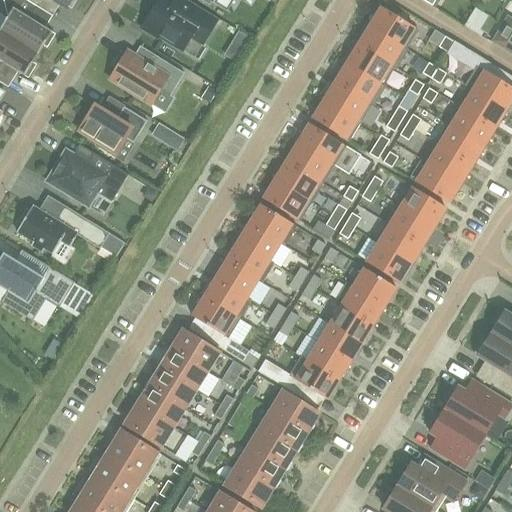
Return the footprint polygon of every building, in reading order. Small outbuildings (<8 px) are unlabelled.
[(31,19),(30,15),(35,6),(25,0),(1,0),(6,17),(0,27),(0,31),(38,54),(43,46),(46,48),(55,35),(51,33),(51,32),(31,19)] [(25,0),(35,6),(37,7),(41,0),(52,0),(66,9),(67,6),(71,9),(76,0),(25,0)] [(193,5),(193,6),(183,0),(175,0),(171,7),(160,0),(159,0),(150,15),(151,18),(143,30),(157,39),(159,37),(182,51),(190,38),(201,46),(217,21),(216,20),(216,19),(193,5)] [(418,31),(381,8),(376,16),(374,15),(368,25),(367,24),(366,25),(406,50),(406,49),(418,31)] [(511,20),(508,18),(493,42),(511,53),(511,20)] [(406,50),(366,25),(365,27),(366,27),(361,37),(363,38),(358,46),(395,68),(394,69),(396,70),(408,50),(406,49),(406,50)] [(38,54),(0,31),(0,63),(1,62),(24,76),(28,78),(36,65),(33,63),(38,54)] [(250,41),(238,33),(232,42),(245,50),(250,41)] [(448,52),(456,56),(462,46),(454,42),(448,52)] [(394,69),(395,68),(358,46),(353,53),(351,52),(346,61),(345,61),(344,62),(383,86),(384,86),(394,69)] [(170,97),(184,74),(157,57),(151,67),(127,52),(126,54),(121,51),(112,65),(117,68),(110,80),(150,105),(160,90),(170,97)] [(511,99),(511,88),(509,87),(511,82),(511,77),(481,59),(464,86),(466,88),(466,87),(508,113),(509,111),(508,111),(511,104),(511,99),(511,100),(511,99)] [(383,86),(344,62),(343,64),(344,64),(338,74),(340,75),(335,82),(372,105),(372,106),(374,107),(386,87),(384,86),(383,86)] [(431,79),(437,69),(428,64),(422,74),(431,79)] [(440,85),(446,74),(437,69),(431,79),(440,85)] [(417,96),(423,86),(415,80),(408,91),(417,96)] [(372,105),(335,82),(331,90),(329,88),(323,98),(322,97),(321,99),(361,123),(372,106),(372,105)] [(508,113),(466,87),(466,88),(455,106),(457,107),(494,129),(498,122),(500,123),(506,114),(507,114),(508,113)] [(210,104),(217,93),(209,88),(202,99),(210,104)] [(431,105),(437,94),(429,89),(422,99),(431,105)] [(361,123),(321,99),(320,100),(321,101),(315,110),(317,112),(312,120),(349,142),(361,123)] [(133,144),(147,122),(124,107),(116,119),(95,105),(87,118),(84,116),(76,129),(102,145),(100,148),(114,157),(125,139),(133,144)] [(401,122),(407,112),(398,107),(392,117),(401,122)] [(494,129),(457,107),(446,125),(485,149),(486,148),(485,147),(491,138),(489,137),(494,129)] [(415,131),(421,121),(412,115),(406,126),(415,131)] [(394,133),(401,122),(392,117),(386,127),(394,133)] [(173,135),(158,125),(151,136),(166,146),(173,135)] [(346,148),(309,125),(304,133),(302,132),(296,141),(295,141),(294,142),(334,167),(346,148)] [(485,149),(446,125),(435,143),(471,166),(476,158),(478,160),(484,150),(485,151),(485,149)] [(408,141),(415,131),(406,126),(400,136),(408,141)] [(323,185),(334,167),(294,142),(294,144),(289,154),(291,155),(286,163),(323,185)] [(471,166),(435,143),(424,161),(423,162),(463,186),(464,185),(463,184),(469,174),(467,173),(471,166)] [(377,160),(383,151),(374,146),(369,155),(377,160)] [(93,153),(86,164),(66,151),(47,182),(73,198),(71,200),(82,206),(83,204),(88,207),(97,192),(112,201),(128,175),(93,153)] [(391,168),(398,158),(389,153),(383,163),(391,168)] [(463,186),(423,162),(424,161),(422,160),(409,179),(448,203),(453,195),(455,196),(461,187),(462,188),(463,186)] [(311,203),(323,185),(286,163),(282,170),(280,169),(274,178),(273,178),(272,179),(311,203)] [(376,193),(383,182),(374,177),(368,187),(376,193)] [(263,200),(300,222),(311,203),(272,179),(271,180),(272,181),(266,190),(268,192),(263,200)] [(440,217),(445,209),(408,186),(397,205),(436,229),(437,228),(436,227),(442,218),(440,217)] [(349,187),(343,197),(352,203),(358,192),(349,187)] [(370,203),(376,193),(368,187),(361,197),(370,203)] [(151,203),(156,195),(146,189),(144,194),(144,199),(151,203)] [(297,227),(260,205),(248,225),(280,245),(284,247),(297,227)] [(346,211),(338,205),(332,216),(340,221),(346,211)] [(436,229),(397,205),(385,224),(389,227),(389,226),(422,246),(426,239),(428,240),(434,230),(435,231),(436,229)] [(63,206),(55,220),(32,206),(30,211),(26,208),(17,223),(21,225),(16,232),(33,242),(31,245),(42,253),(45,249),(53,254),(61,241),(70,247),(77,236),(99,249),(109,234),(63,206)] [(354,229),(360,219),(351,214),(345,224),(354,229)] [(332,216),(325,226),(334,231),(340,221),(332,216)] [(348,240),(354,229),(345,224),(339,234),(348,240)] [(248,225),(237,242),(270,262),(280,245),(248,225)] [(422,246),(389,226),(389,227),(378,244),(414,266),(414,265),(414,264),(419,255),(417,253),(422,246)] [(325,245),(317,240),(311,250),(319,255),(325,245)] [(120,251),(124,243),(119,241),(115,248),(120,251)] [(237,242),(225,262),(258,282),(262,284),(274,264),(270,262),(237,242)] [(414,266),(378,244),(366,263),(399,283),(404,275),(406,277),(412,267),(413,268),(414,266)] [(338,253),(330,248),(324,258),(332,263),(338,253)] [(45,299),(59,308),(74,283),(49,268),(43,278),(3,254),(0,258),(0,286),(8,291),(1,302),(32,321),(45,299)] [(225,262),(215,279),(247,299),(258,282),(225,262)] [(308,273),(300,268),(294,278),(302,283),(308,273)] [(396,289),(363,269),(352,287),(351,288),(384,308),(396,289)] [(321,281),(313,276),(307,286),(315,291),(321,281)] [(288,288),(296,293),(302,283),(294,278),(288,288)] [(215,279),(203,297),(240,320),(251,301),(247,299),(215,279)] [(346,283),(333,303),(340,307),(340,306),(373,326),(384,308),(351,288),(352,287),(346,283)] [(307,286),(301,296),(309,301),(315,291),(307,286)] [(203,297),(191,317),(207,326),(201,337),(222,349),(240,320),(203,297)] [(286,310),(278,305),(271,315),(280,320),(286,310)] [(340,307),(329,324),(361,344),(373,326),(340,306),(340,307)] [(495,327),(490,334),(511,347),(511,316),(501,310),(492,324),(495,327)] [(299,317),(291,312),(285,323),(293,328),(299,317)] [(271,315),(265,325),(273,330),(280,320),(271,315)] [(285,323),(278,333),(286,338),(293,328),(285,323)] [(329,324),(317,343),(350,363),(361,344),(329,324)] [(219,352),(183,330),(171,349),(207,372),(219,352)] [(483,339),(473,354),(499,370),(489,386),(511,399),(511,347),(490,334),(486,341),(483,339)] [(350,363),(317,343),(307,360),(306,361),(339,381),(350,363)] [(207,372),(171,349),(159,368),(196,391),(207,372)] [(258,361),(248,354),(243,363),(253,369),(258,361)] [(301,357),(288,377),(327,400),(339,381),(306,361),(307,360),(301,357)] [(253,369),(263,375),(268,367),(258,361),(253,369)] [(196,391),(159,368),(148,387),(184,410),(196,391)] [(238,392),(241,387),(245,381),(238,377),(231,388),(238,392)] [(504,419),(511,405),(471,380),(464,391),(458,387),(457,388),(454,386),(444,401),(448,403),(444,410),(484,435),(497,415),(504,419)] [(252,400),(255,395),(258,390),(251,386),(248,391),(245,396),(252,400)] [(184,410),(148,387),(136,407),(172,429),(184,410)] [(307,433),(319,413),(283,391),(271,410),(307,433)] [(227,410),(233,400),(226,396),(220,406),(227,410)] [(240,419),(247,408),(240,404),(234,414),(240,419)] [(220,421),(227,410),(220,406),(214,416),(220,421)] [(172,429),(136,407),(124,426),(160,448),(172,429)] [(307,433),(271,410),(259,429),(296,452),(307,433)] [(464,469),(484,435),(444,410),(439,417),(436,415),(427,430),(430,432),(429,433),(436,437),(429,449),(464,469)] [(234,429),(240,419),(234,414),(227,425),(234,429)] [(284,471),(296,452),(259,429),(247,448),(284,471)] [(107,453),(147,478),(161,456),(121,431),(107,453)] [(204,447),(211,437),(204,432),(197,443),(204,447)] [(218,455),(224,445),(217,441),(211,451),(218,455)] [(198,457),(204,447),(197,443),(191,453),(198,457)] [(284,471),(247,448),(236,467),(272,490),(284,471)] [(212,466),(218,455),(211,451),(205,462),(212,466)] [(94,475),(134,500),(147,478),(107,453),(94,475)] [(453,502),(465,482),(425,457),(417,469),(410,464),(408,468),(405,466),(396,480),(399,482),(397,487),(437,511),(446,497),(453,502)] [(173,473),(183,479),(187,472),(177,466),(173,473)] [(272,490),(236,467),(224,487),(260,509),(272,490)] [(509,486),(511,481),(511,474),(507,471),(501,481),(509,486)] [(81,496),(106,511),(126,511),(134,500),(94,475),(81,496)] [(173,494),(178,488),(167,481),(163,488),(173,494)] [(503,496),(509,486),(501,481),(495,491),(503,496)] [(190,502),(196,492),(189,487),(183,498),(190,502)] [(436,511),(437,511),(397,487),(394,491),(391,489),(382,503),(385,505),(383,509),(388,511),(436,511)] [(159,495),(169,501),(173,494),(163,488),(159,495)] [(208,511),(251,511),(220,493),(208,511)] [(70,511),(106,511),(81,496),(70,511)] [(182,511),(183,511),(190,502),(183,498),(176,508),(182,511)] [(153,511),(162,511),(164,509),(154,503),(150,510),(153,511)]
